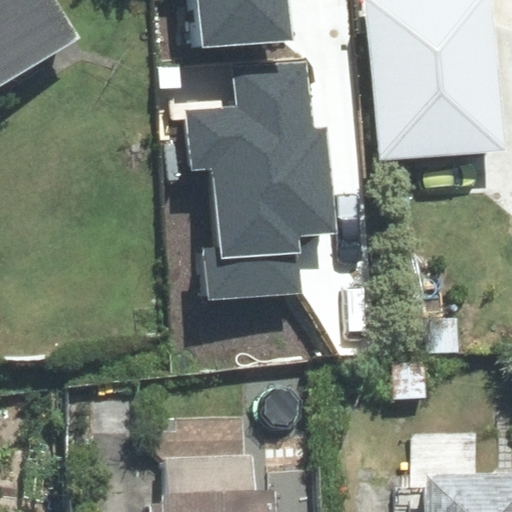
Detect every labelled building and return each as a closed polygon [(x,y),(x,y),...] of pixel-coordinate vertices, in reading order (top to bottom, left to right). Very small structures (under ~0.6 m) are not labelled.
[(0,0),(0,79),(61,45),(34,0),(0,0)] [(175,0),(186,128),(308,117),(298,0),(175,0)] [(361,0),(374,152),(496,142),(484,0),(361,0)] [(191,165),(205,330),(327,320),(313,155),(191,165)] [(511,511),(511,484),(403,487),(404,511),(511,511)] [(248,511),(248,501),(136,509),(136,511),(248,511)]
